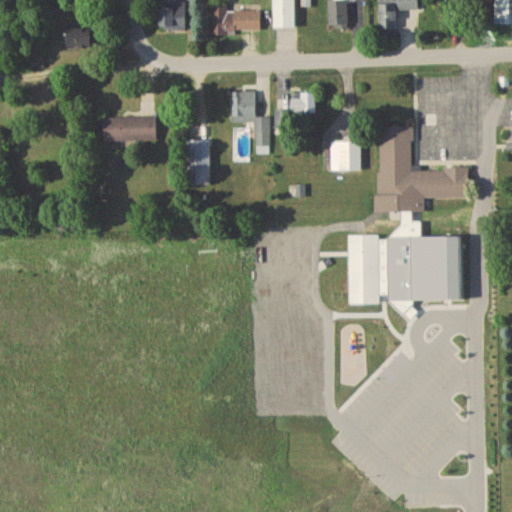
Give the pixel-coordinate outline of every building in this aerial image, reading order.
[(298,32),(297,0),(276,0),(277,32),(298,32)] [(400,33),(400,13),(421,13),(420,0),(382,0),(383,33),(400,33)] [(188,33),(188,4),(164,4),(164,33),(188,33)] [(351,31),(351,4),(332,4),(332,31),(351,31)] [(214,13),(213,39),(238,39),(238,34),(263,34),(263,13),(214,13)] [(93,36),(73,36),(73,51),(93,51),(93,36)] [(33,70),(45,69),(44,56),(32,57),(33,70)] [(234,95),(235,126),(257,126),(258,157),(272,157),(272,120),(258,120),(258,95),(234,95)] [(318,117),(319,97),(295,97),(295,114),(278,114),(277,131),(293,131),(294,116),(318,117)] [(159,144),(159,120),(106,120),(106,144),(159,144)] [(472,202),(472,172),(415,172),(415,130),(381,130),(380,217),(392,217),(391,241),(409,241),(409,216),(428,216),(428,202),(472,202)] [(189,190),(213,189),(212,139),(188,140),(189,190)] [(382,308),(381,240),(351,240),(351,308),(382,308)]
